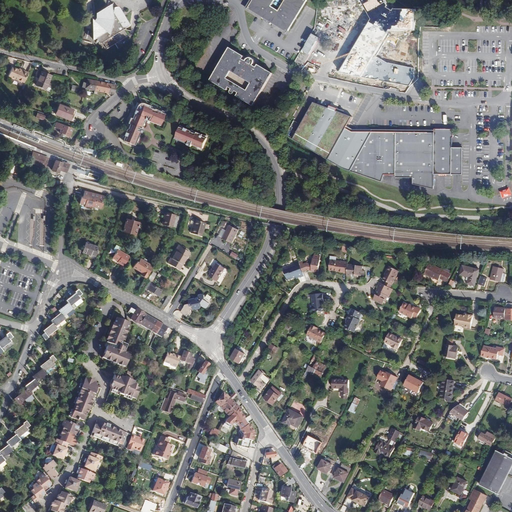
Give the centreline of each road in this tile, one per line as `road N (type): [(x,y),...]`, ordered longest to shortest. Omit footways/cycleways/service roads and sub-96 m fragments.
road 1 (tertiary): [(160,73),(184,101),(260,143),(278,182),(265,250),(214,333)]
road 2 (residential): [(216,0),(234,1),(261,53),(308,77),(452,103),(508,102)]
road 3 (residential): [(236,386),(298,289),(343,291)]
road 4 (residential): [(166,511),(226,371)]
road 5 (residential): [(132,82),(0,52)]
road 6 (residential): [(120,293),(64,269),(32,331)]
road 7 (residential): [(96,413),(103,390),(96,348),(120,293)]
